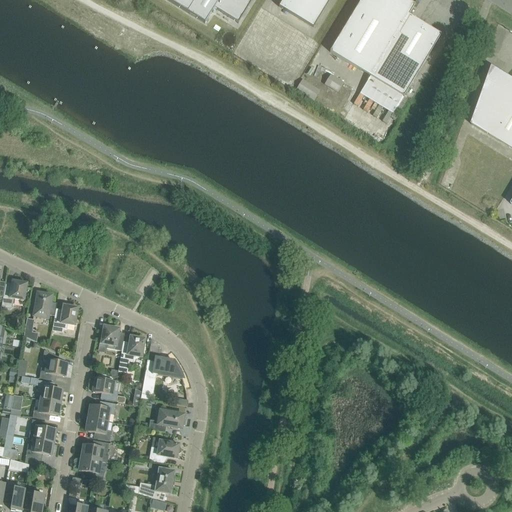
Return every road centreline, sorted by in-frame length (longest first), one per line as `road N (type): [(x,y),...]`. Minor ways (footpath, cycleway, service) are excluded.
road 1 (track): [(511,249),(189,47),(136,50),(54,0)]
road 2 (residential): [(184,511),(201,422),(201,389),(189,358),(172,340),(94,301)]
road 3 (residential): [(57,511),(94,301)]
